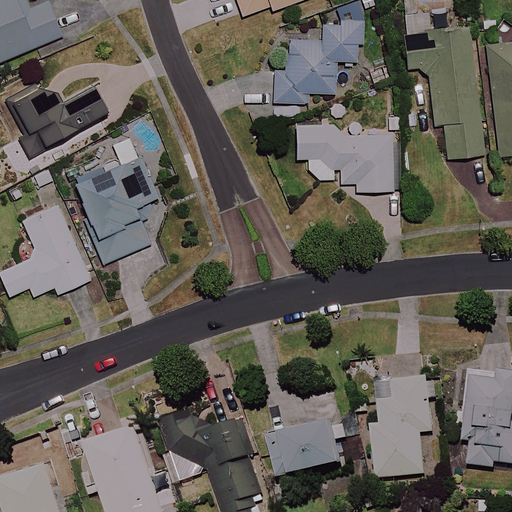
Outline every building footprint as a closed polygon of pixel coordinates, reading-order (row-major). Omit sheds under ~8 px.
[(28,10),(23,0),(0,0),(0,61),(60,37),(45,3),(28,10)] [(230,0),(237,19),(269,7),(270,12),(303,0),(230,0)] [(431,31),(429,16),(398,20),(405,70),(423,68),(431,126),(440,125),(445,160),(482,155),(465,26),(431,31)] [(358,63),(361,24),(321,22),(320,45),(290,43),(288,72),(277,71),(275,102),(306,104),(307,93),(332,94),(335,61),(358,63)] [(511,43),(481,48),(494,157),(511,155),(511,43)] [(41,98),(34,85),(5,99),(23,135),(19,137),(27,153),(105,114),(99,101),(90,84),(60,100),(55,91),(41,98)] [(339,137),(339,126),(294,127),(294,159),(306,159),(307,174),(316,181),(355,180),(355,193),(391,192),(391,137),(339,137)] [(142,229),(154,199),(137,157),(76,182),(88,212),(76,217),(96,266),(149,245),(142,229)] [(22,220),(33,246),(30,259),(0,272),(0,280),(7,297),(28,288),(32,297),(53,288),(56,295),(87,282),(55,206),(22,220)] [(511,425),(511,414),(511,374),(468,369),(463,412),(468,413),(464,440),(470,441),(467,466),(492,469),(493,463),(511,465),(511,425)] [(434,400),(432,379),(392,382),(393,401),(378,402),(380,426),(371,427),(376,479),(422,476),(418,434),(430,433),(427,401),(434,400)] [(220,511),(260,511),(257,502),(261,501),(233,424),(214,431),(173,412),(157,447),(206,471),(220,511)] [(337,465),(327,423),(268,437),(279,480),(337,465)] [(159,511),(132,429),(85,445),(96,476),(92,477),(103,511),(159,511)] [(55,511),(42,467),(0,478),(0,511),(55,511)]
